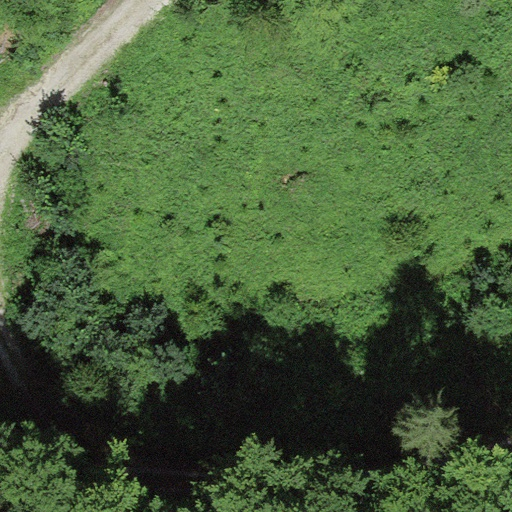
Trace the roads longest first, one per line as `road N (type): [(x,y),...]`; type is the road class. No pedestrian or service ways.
road 1 (track): [(0,477),(131,486),(462,473),(511,448)]
road 2 (track): [(143,0),(0,172)]
road 3 (track): [(0,346),(69,430),(131,486)]
